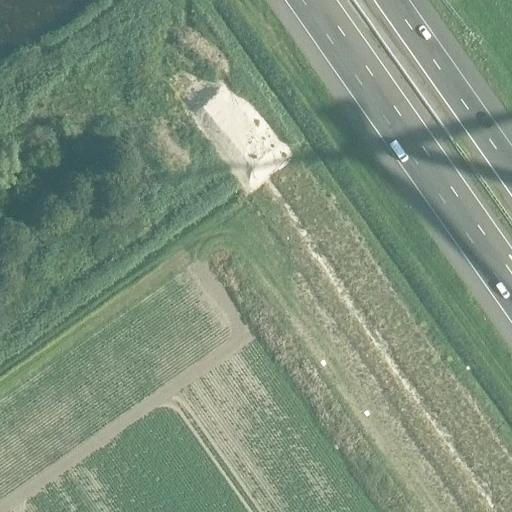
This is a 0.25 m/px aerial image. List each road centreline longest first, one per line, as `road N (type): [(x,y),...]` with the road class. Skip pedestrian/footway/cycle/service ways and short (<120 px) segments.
road 1 (unclassified): [(511,501),(254,131),(131,69),(74,0)]
road 2 (motorway): [(310,0),(511,284)]
road 3 (motorway): [(511,170),(391,0)]
